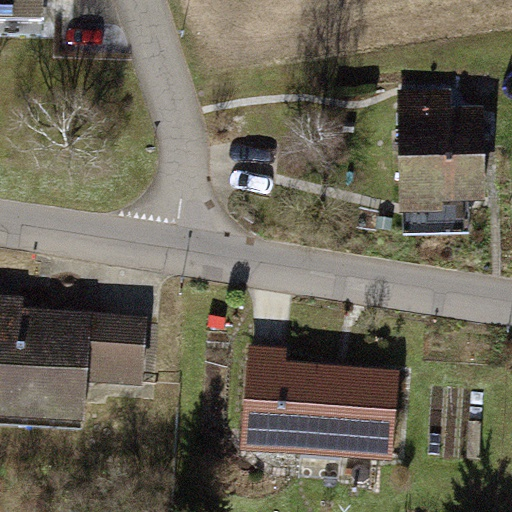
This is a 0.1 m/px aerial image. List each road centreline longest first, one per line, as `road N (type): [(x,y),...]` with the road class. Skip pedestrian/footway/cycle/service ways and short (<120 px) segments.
road 1 (residential): [(511,310),(190,250)]
road 2 (residential): [(141,0),(185,158),(178,222),(190,250)]
road 3 (residential): [(190,250),(0,221)]
